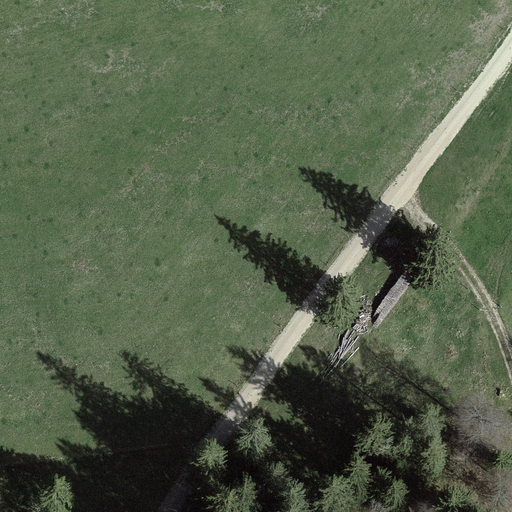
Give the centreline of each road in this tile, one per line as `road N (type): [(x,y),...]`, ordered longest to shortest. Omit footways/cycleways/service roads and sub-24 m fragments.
road 1 (track): [(179,511),(295,338),(511,53)]
road 2 (track): [(511,372),(498,325),(404,203)]
